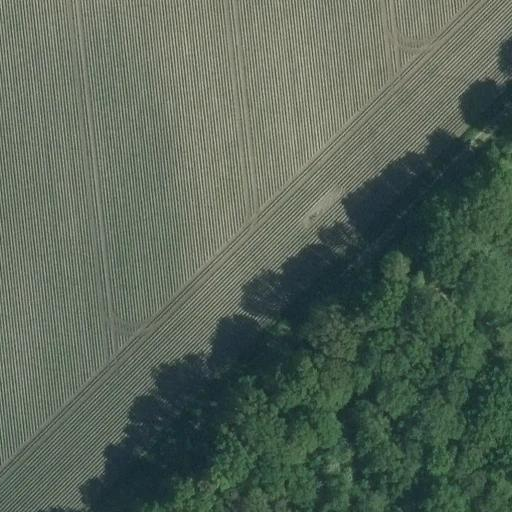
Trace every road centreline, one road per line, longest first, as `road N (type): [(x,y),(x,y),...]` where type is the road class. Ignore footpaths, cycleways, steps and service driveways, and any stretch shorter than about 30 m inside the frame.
road 1 (track): [(384,241),(119,511)]
road 2 (track): [(511,111),(384,241)]
